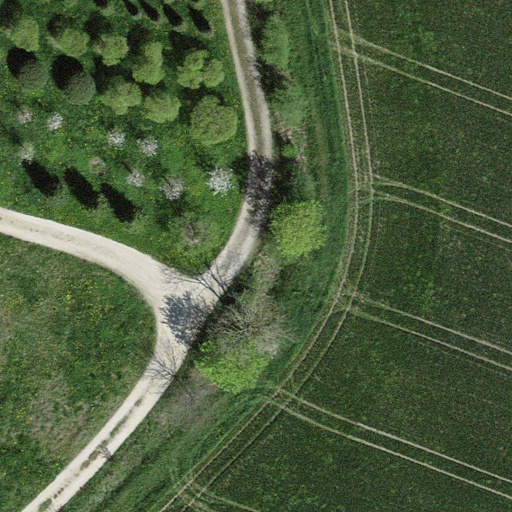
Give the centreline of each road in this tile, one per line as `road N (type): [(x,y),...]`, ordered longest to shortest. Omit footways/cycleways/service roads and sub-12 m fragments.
road 1 (track): [(232,0),(264,141),(254,223),(150,383),(40,511)]
road 2 (track): [(0,234),(216,290)]
